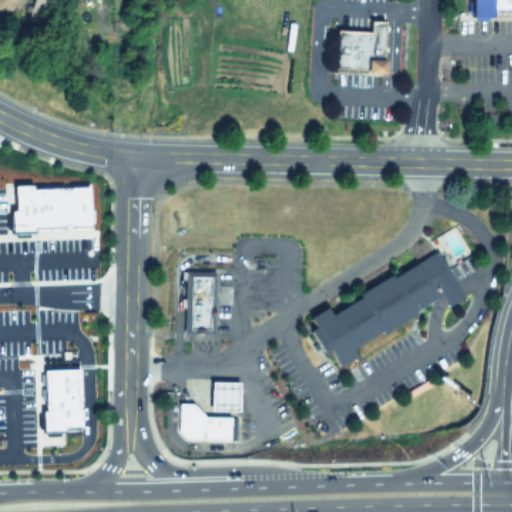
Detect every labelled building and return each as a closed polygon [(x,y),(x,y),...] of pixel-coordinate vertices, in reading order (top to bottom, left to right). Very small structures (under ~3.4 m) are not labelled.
[(0,0),(0,16),(18,0),(0,0)] [(511,0),(511,12),(486,12),(486,16),(468,16),(468,11),(463,11),(463,0),(511,0)] [(331,30),(365,31),(365,20),(380,20),(378,72),(330,71),(331,30)] [(16,189),(34,188),(34,192),(90,191),(90,229),(33,230),(33,234),(13,234),(13,216),(17,216),(16,189)] [(376,328),(343,349),(347,356),(334,363),(330,357),(326,359),(306,327),(310,324),(306,316),(323,306),(327,314),(356,296),(355,293),(384,275),(386,278),(429,251),(457,296),(444,304),(436,292),(406,310),(408,314),(379,332),(376,328)] [(180,271),(210,272),(208,330),(179,330),(180,271)] [(79,373),(79,429),(63,429),(64,434),(42,435),(42,415),(45,415),(44,373),(79,373)] [(206,380),(237,381),(236,410),(205,410),(206,380)] [(225,417),(225,439),(181,438),(172,429),(173,400),(186,401),(200,416),(225,417)]
